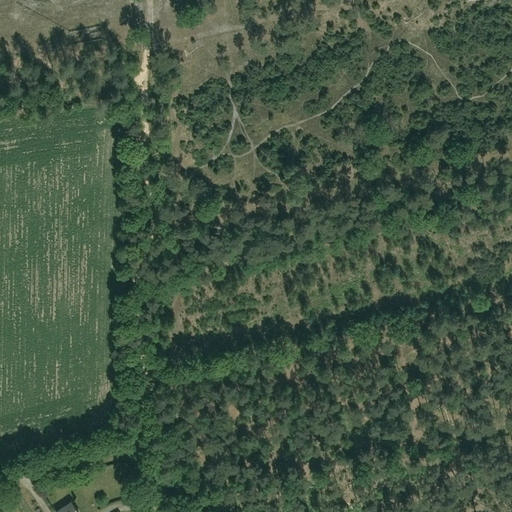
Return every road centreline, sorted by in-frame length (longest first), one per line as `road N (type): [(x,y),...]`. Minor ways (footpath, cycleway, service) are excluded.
road 1 (track): [(131,448),(143,369),(135,291),(151,224),(149,185)]
road 2 (unclassified): [(0,480),(131,448),(159,511)]
